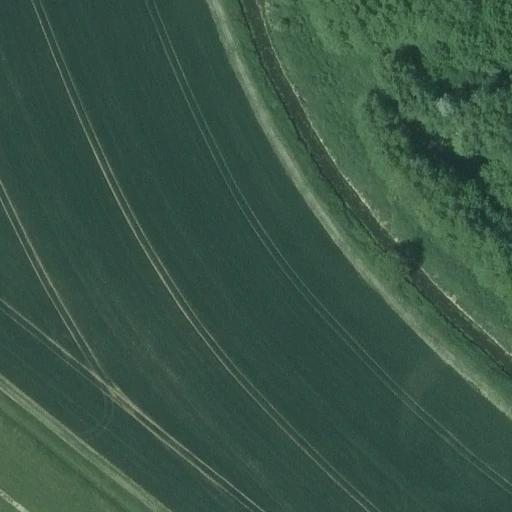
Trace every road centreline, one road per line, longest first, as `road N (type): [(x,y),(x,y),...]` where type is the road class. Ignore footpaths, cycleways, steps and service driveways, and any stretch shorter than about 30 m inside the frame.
road 1 (track): [(220,0),(271,124),(330,223),(423,331),(511,413)]
road 2 (track): [(153,511),(0,389)]
